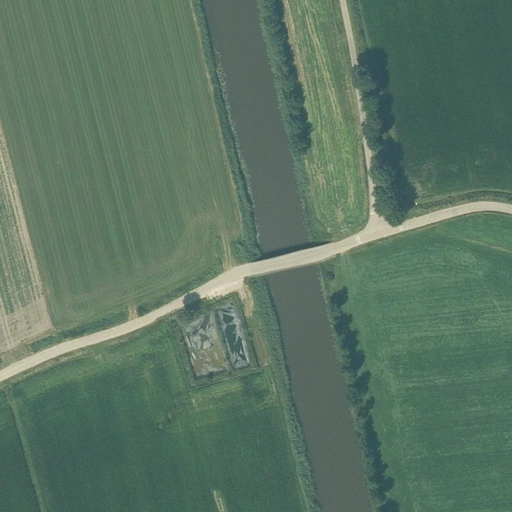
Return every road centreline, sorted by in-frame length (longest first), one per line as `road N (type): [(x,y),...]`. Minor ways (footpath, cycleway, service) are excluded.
road 1 (unclassified): [(0,376),(137,323),(245,269),(378,231)]
road 2 (unclassified): [(378,231),(339,0)]
road 3 (unclassified): [(378,231),(482,207),(511,210)]
